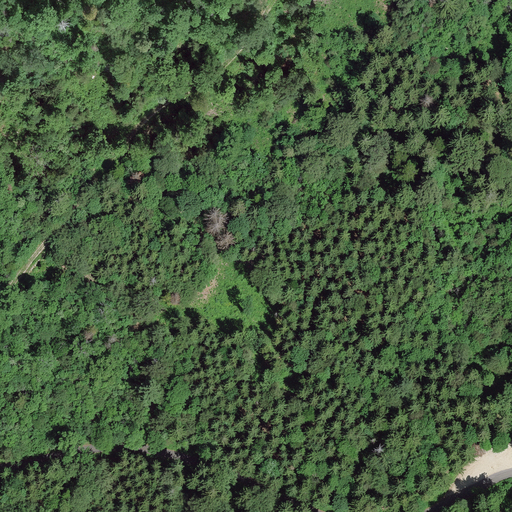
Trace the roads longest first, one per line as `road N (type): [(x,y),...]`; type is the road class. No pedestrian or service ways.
road 1 (track): [(0,294),(156,110),(237,50),(278,0)]
road 2 (unclassified): [(322,511),(179,455),(114,447),(0,467)]
